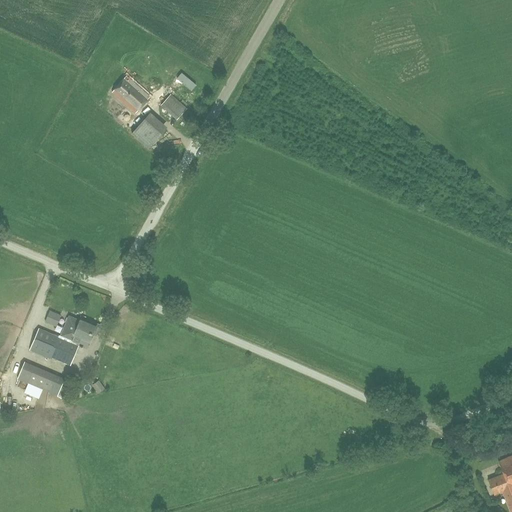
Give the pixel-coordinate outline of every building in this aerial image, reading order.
[(135,113),(150,97),(126,76),(112,92),(135,113)] [(176,120),(186,109),(170,94),(160,105),(176,120)] [(148,148),(162,133),(145,119),(131,134),(148,148)] [(56,326),(60,315),(50,311),(45,322),(56,326)] [(79,321),(69,317),(60,338),(38,329),(29,350),(50,359),(50,357),(70,365),(78,346),(81,338),(90,342),(93,335),(96,336),(100,328),(99,325),(90,321),(89,324),(80,320),(79,321)] [(48,390),(55,373),(33,363),(25,381),(48,390)] [(92,386),(98,394),(105,389),(99,380),(92,386)] [(511,455),(498,461),(503,474),(488,480),(494,495),(506,490),(511,504),(511,455)]
